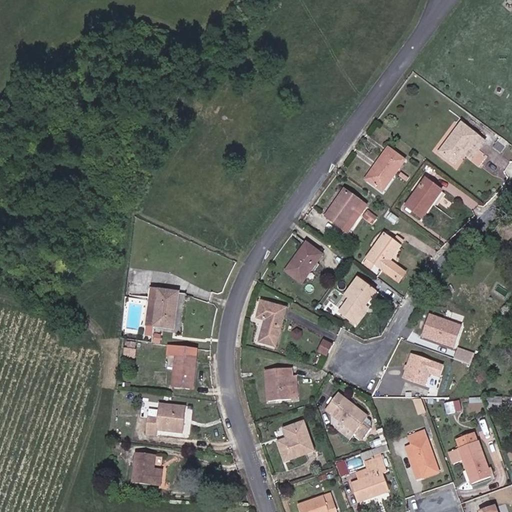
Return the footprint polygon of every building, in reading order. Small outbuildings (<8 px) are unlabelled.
[(465,154),(478,136),(460,123),(439,154),(456,167),(465,154)] [(478,136),(465,154),(473,160),(482,148),(485,142),(478,136)] [(390,147),(367,176),(384,188),(406,159),(390,147)] [(428,180),(409,207),(426,218),(444,193),(428,180)] [(346,190),(327,217),(346,229),(364,203),(346,190)] [(364,215),(374,224),(380,216),(370,208),(364,215)] [(370,257),(404,281),(411,272),(392,259),(402,246),(386,234),(370,257)] [(290,271),(305,284),(326,256),(310,244),(290,271)] [(366,317),(362,313),(376,293),(356,279),(342,299),(349,304),(341,318),(358,330),(366,317)] [(160,303),(157,326),(175,328),(178,292),(150,289),(148,302),(160,303)] [(260,342),(278,347),(288,310),(265,302),(259,320),(266,322),(260,342)] [(427,315),(422,340),(457,348),(463,322),(427,315)] [(331,360),(336,350),(328,346),(322,356),(331,360)] [(175,354),(171,386),(194,389),(198,357),(175,354)] [(403,379),(428,386),(431,375),(441,378),(445,363),(410,354),(403,379)] [(266,374),(270,405),(294,402),(292,380),(291,372),(266,374)] [(292,380),(294,402),(305,401),(301,379),(292,380)] [(339,393),(329,409),(339,415),(336,423),(356,435),(360,427),(369,433),(375,421),(367,416),(369,411),(339,393)] [(148,417),(146,433),(155,434),(157,425),(183,428),(186,403),(161,400),(158,418),(148,417)] [(448,412),(463,411),(462,401),(448,402),(448,412)] [(279,443),(285,461),(315,451),(306,424),(287,430),(290,439),(279,443)] [(413,444),(424,477),(442,471),(427,428),(406,436),(409,445),(413,444)] [(469,464),(477,487),(496,480),(480,438),(465,444),(467,451),(464,453),(469,464)] [(424,477),(413,444),(409,445),(406,446),(417,480),(424,477)] [(138,453),(133,480),(163,483),(165,471),(156,470),(158,455),(138,453)] [(469,464),(464,453),(454,456),(458,468),(469,464)] [(383,457),(364,464),(367,472),(360,475),(362,481),(355,484),(361,501),(393,489),(387,472),(388,471),(383,457)] [(339,462),(344,475),(351,472),(346,460),(339,462)] [(300,507),(301,511),(338,511),(333,496),(300,507)]
